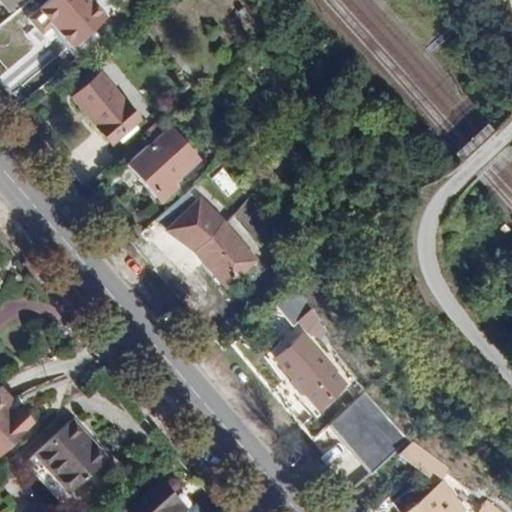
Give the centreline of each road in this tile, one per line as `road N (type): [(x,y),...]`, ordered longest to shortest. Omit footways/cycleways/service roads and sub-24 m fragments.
road 1 (primary): [(0,164),(300,511)]
road 2 (residential): [(511,377),(437,284),(423,226),(445,185),(511,121)]
